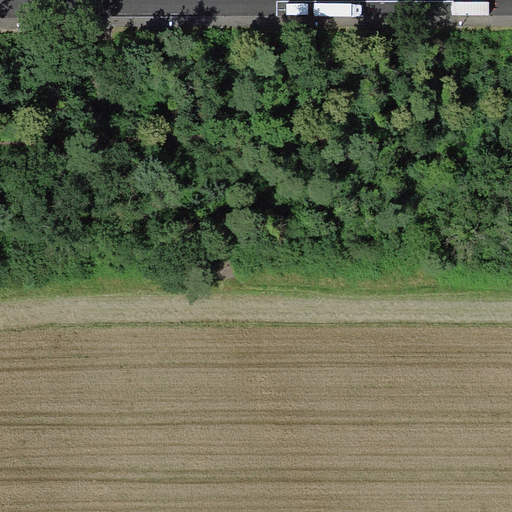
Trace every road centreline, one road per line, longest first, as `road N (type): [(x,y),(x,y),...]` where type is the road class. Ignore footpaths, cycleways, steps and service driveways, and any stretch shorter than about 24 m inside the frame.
road 1 (track): [(0,154),(511,133)]
road 2 (track): [(511,280),(213,278),(188,235),(65,154)]
road 3 (track): [(188,235),(282,144)]
